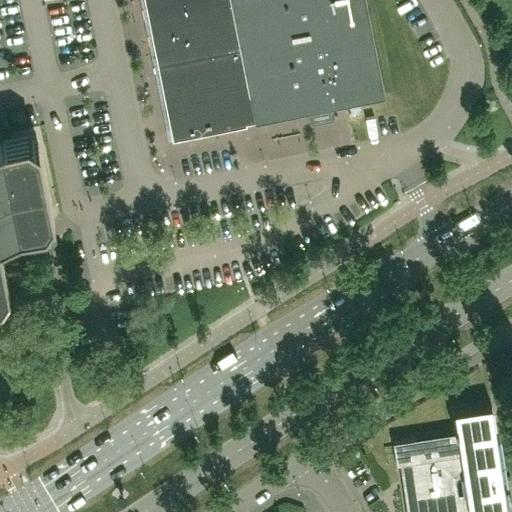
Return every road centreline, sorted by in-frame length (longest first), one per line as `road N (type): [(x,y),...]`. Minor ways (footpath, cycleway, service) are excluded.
road 1 (primary): [(414,259),(27,511)]
road 2 (unclassified): [(101,0),(143,199),(388,152)]
road 3 (primary): [(144,511),(511,280)]
road 4 (unclassified): [(388,152),(436,133),(463,82),(463,52),(436,0)]
road 5 (residential): [(224,511),(308,457),(344,511)]
